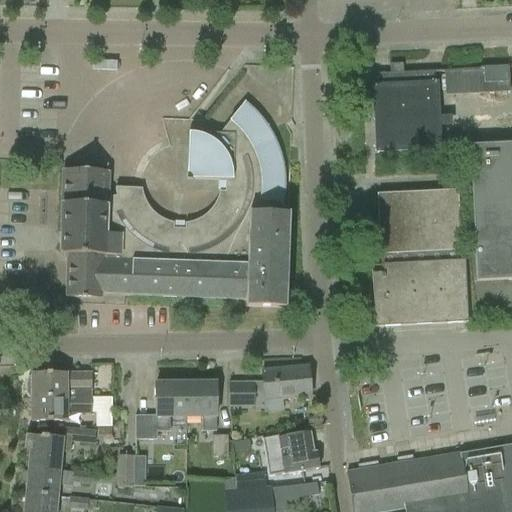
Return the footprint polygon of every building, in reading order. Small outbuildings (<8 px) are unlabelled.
[(390,65),(391,74),(372,75),(376,152),(437,149),(434,72),(402,73),(401,65),(390,65)] [(507,69),(507,67),(479,69),(479,70),(443,71),(444,96),(508,94),(507,69)] [(68,296),(68,298),(98,300),(98,298),(100,297),(101,295),(124,296),(225,300),(245,301),(245,307),(285,309),(288,216),(287,216),(266,215),(266,203),(283,206),(284,192),(284,182),(284,175),(283,169),(283,165),(282,162),(280,156),(280,154),(279,151),(275,142),(274,140),(271,133),(269,130),(267,127),(262,121),(260,118),(258,116),(256,114),(250,107),(247,106),(244,103),(229,122),(219,135),(188,133),(186,180),(225,181),(224,193),(219,193),(219,195),(219,197),(218,199),(217,202),(215,205),(214,207),(211,210),(207,215),(201,219),(199,220),(198,221),(191,223),(187,225),(185,225),(184,230),(173,229),(173,224),(171,224),(168,223),(164,221),(162,221),(161,220),(157,217),(155,216),(151,212),(150,211),(149,209),(148,207),(147,205),(145,202),(142,196),(141,192),(141,190),(115,189),(115,197),(107,199),(107,182),(107,173),(64,171),(64,172),(62,172),(62,191),(59,254),(67,255),(66,296),(68,296)] [(475,282),(511,279),(511,144),(469,147),(470,174),(470,183),(475,282)] [(370,266),(374,328),(466,323),(463,262),(460,262),(456,191),(375,196),(377,222),(379,266),(370,266)] [(272,408),(272,400),(310,396),(307,367),(261,371),(262,383),(228,383),(229,408),(272,408)] [(91,373),(65,373),(65,374),(31,374),(31,399),(91,398),(91,373)] [(169,418),(186,418),(187,384),(155,384),(155,417),(134,417),(135,441),(156,441),(156,433),(169,433),(169,418)] [(186,418),(202,418),(202,433),(215,433),(215,384),(187,384),(186,418)] [(112,427),(112,396),(96,396),(96,426),(112,427)] [(90,415),(91,398),(31,399),(31,422),(66,422),(66,414),(90,415)] [(63,428),(62,439),(25,436),(24,450),(29,451),(28,470),(59,473),(61,453),(70,454),(71,443),(94,445),(96,431),(63,428)] [(309,433),(278,438),(277,437),(262,439),(268,477),(284,475),(284,476),(318,470),(315,454),(313,454),(309,433)] [(212,437),(212,458),(228,458),(228,444),(228,436),(212,437)] [(511,511),(511,445),(450,456),(345,474),(350,511),(511,511)] [(117,488),(133,488),(133,457),(117,457),(117,488)] [(90,475),(59,473),(28,470),(25,496),(57,498),(58,486),(72,488),(73,484),(89,485),(90,475)] [(225,492),(266,488),(265,478),(236,482),(236,480),(224,482),(225,492)] [(223,492),(224,511),(288,511),(288,505),(299,503),(299,498),(319,496),(318,486),(318,483),(266,488),(225,492),(223,492)] [(55,511),(57,498),(25,496),(23,511),(55,511)]
